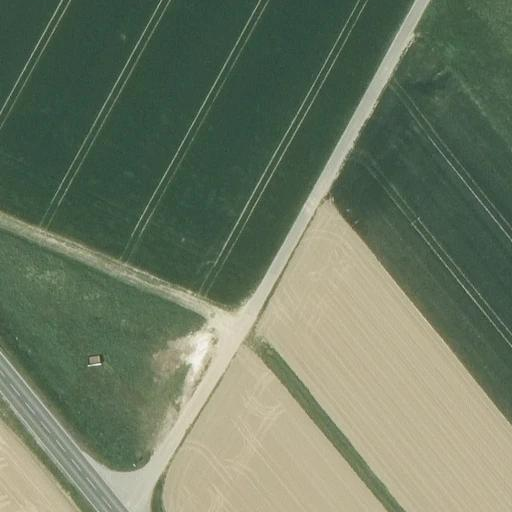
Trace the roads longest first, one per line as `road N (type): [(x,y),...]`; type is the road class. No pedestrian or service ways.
road 1 (track): [(128,511),(424,0)]
road 2 (track): [(0,228),(241,328)]
road 3 (trunk): [(118,511),(0,369)]
